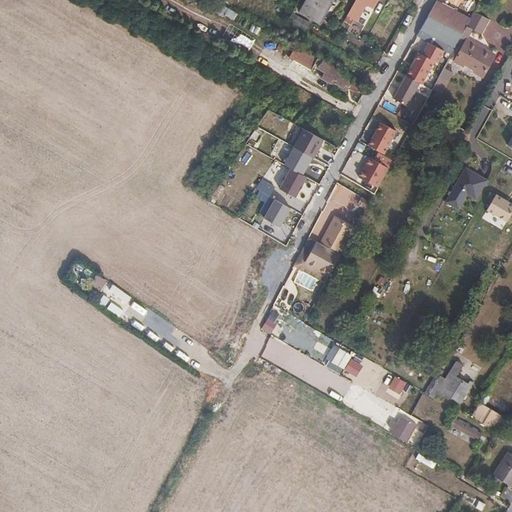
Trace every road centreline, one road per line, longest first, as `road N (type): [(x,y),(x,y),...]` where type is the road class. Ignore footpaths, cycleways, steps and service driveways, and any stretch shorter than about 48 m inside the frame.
road 1 (residential): [(430,0),(255,327)]
road 2 (unknown): [(366,119),(226,41)]
road 3 (unknown): [(255,327),(389,414)]
